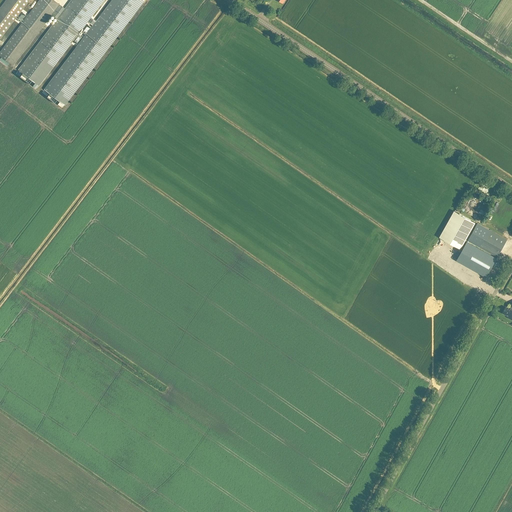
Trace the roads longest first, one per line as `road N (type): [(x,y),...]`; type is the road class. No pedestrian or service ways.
road 1 (tertiary): [(511,190),(229,0)]
road 2 (unclassified): [(373,511),(511,263)]
